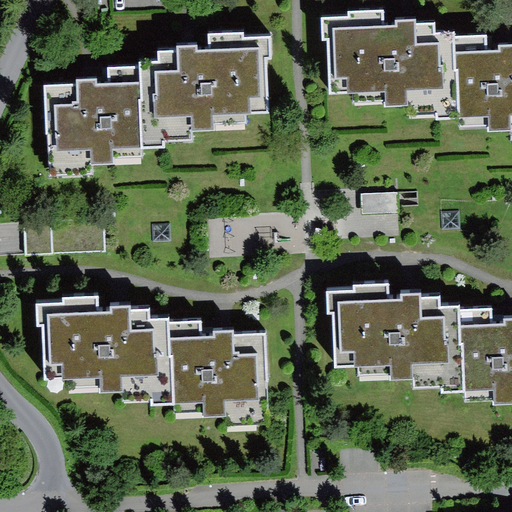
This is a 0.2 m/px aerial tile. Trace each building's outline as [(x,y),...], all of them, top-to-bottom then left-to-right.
[(350,22),(323,24),(325,46),(331,45),(334,99),(353,97),(354,109),(386,106),(386,112),(409,111),(410,120),(439,118),(439,124),(461,122),(456,44),(455,35),(436,36),(435,28),(416,29),(416,24),(405,25),(398,25),(398,32),(385,33),(384,13),(350,15),(350,22)] [(139,65),(139,71),(142,154),(166,153),(165,146),(191,145),(190,135),(215,134),(215,128),(245,127),(245,119),(270,118),(268,64),(273,64),(272,41),(245,42),(245,37),(209,38),(209,55),(199,55),(199,50),(190,50),(176,51),(176,55),(158,56),(159,64),(139,65)] [(486,42),(456,44),(461,122),(462,131),(489,129),(490,137),(511,135),(511,146),(511,145),(511,45),(508,46),(499,47),(500,55),(487,55),(486,42)] [(78,90),(46,91),(49,179),(93,177),(93,171),(116,170),(116,164),(143,163),(142,154),(139,71),(110,72),(110,90),(96,90),(96,84),(88,85),(78,85),(78,90)] [(397,192),(362,194),(363,214),(398,212),(397,192)] [(26,241),(27,256),(107,253),(106,220),(25,223),(26,241)] [(353,294),(327,295),(328,319),(334,318),(337,372),(360,371),(361,380),(393,379),(393,383),(414,382),(414,394),(442,393),(443,400),(466,399),(462,315),(462,311),(444,311),(443,301),(422,302),(422,298),(412,298),(400,299),(400,304),(391,304),(390,288),(353,289),(353,294)] [(63,309),(36,310),(37,332),(42,331),(44,385),(102,383),(102,397),(124,396),(125,406),(152,405),(152,410),(175,409),(172,326),(172,322),(153,323),(153,313),(134,314),(134,308),(120,309),(107,309),(108,315),(102,315),(101,300),(62,302),(63,309)] [(491,313),(462,315),(466,399),(467,407),(496,405),(496,409),(511,408),(511,324),(504,324),(505,329),(492,329),(491,313)] [(200,325),(172,326),(175,409),(176,417),(202,415),(203,423),(225,422),(225,429),(269,427),(265,338),(235,339),(235,333),(226,333),(213,334),(213,340),(201,341),(200,325)]
